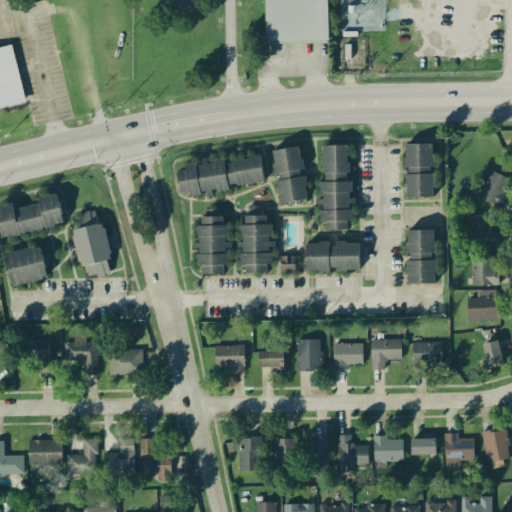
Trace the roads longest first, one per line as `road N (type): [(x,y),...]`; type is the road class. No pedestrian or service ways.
road 1 (secondary): [(0,166),(270,110),(511,102)]
road 2 (residential): [(0,408),(454,401),(511,391)]
road 3 (tertiary): [(217,511),(158,267)]
road 4 (residential): [(433,295),(204,301)]
road 5 (residential): [(204,301),(24,298)]
road 6 (residential): [(381,143),(381,293)]
road 7 (tertiary): [(113,138),(143,254),(158,267)]
road 8 (tertiary): [(158,267),(164,250),(138,133)]
